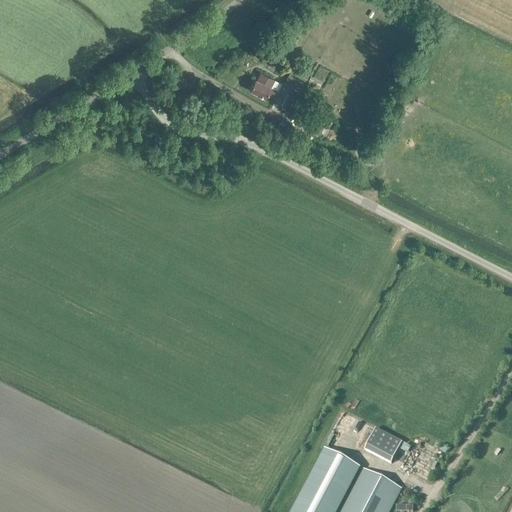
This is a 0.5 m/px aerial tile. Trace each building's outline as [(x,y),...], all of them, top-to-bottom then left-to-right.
[(304,72),(307,68),(295,62),(284,83),(292,87),(289,93),(298,98),(301,92),(312,99),(318,89),(322,81),(304,72)] [(258,73),(255,79),(249,90),(257,94),(257,95),(263,98),(263,97),(265,98),(267,93),(276,98),(279,92),(270,87),(274,81),(258,73)] [(293,113),(300,101),(287,94),(281,107),(293,113)] [(300,127),(317,136),(328,116),(310,107),(300,127)] [(391,465),(402,443),(375,429),(364,451),(391,465)] [(292,511),(337,511),(360,469),(324,450),(292,511)] [(389,511),(401,490),(364,470),(341,511),(389,511)]
